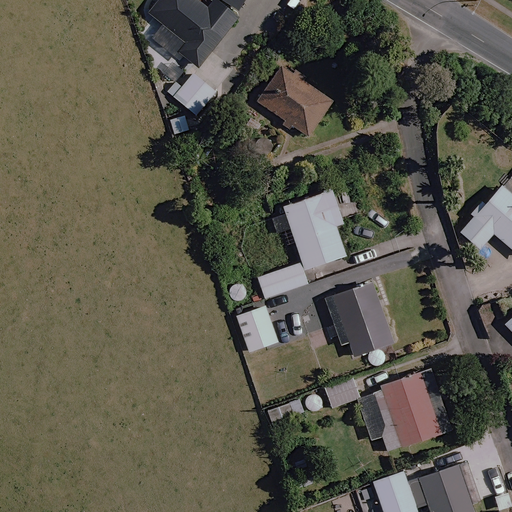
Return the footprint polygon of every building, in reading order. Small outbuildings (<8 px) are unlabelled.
[(177,54),(197,70),(236,21),(213,2),(205,11),(191,0),(160,0),(149,14),(185,44),(177,54)] [(245,0),(217,0),(237,12),(245,0)] [(329,104),(280,70),(257,104),(306,138),(329,104)] [(214,95),(188,71),(169,92),(195,116),(214,95)] [(189,131),(184,116),(168,122),(173,136),(189,131)] [(253,140),(263,127),(249,116),(239,130),(253,140)] [(469,215),(473,218),(460,233),(479,250),(493,235),(511,251),(511,196),(501,187),(485,205),(481,201),(469,215)] [(331,193),(282,208),(303,273),(344,260),(334,230),(342,227),(331,193)] [(306,287),(300,266),(257,280),(264,301),(306,287)] [(239,303),(240,302),(244,300),(245,299),(246,297),(247,295),(247,293),(248,291),(247,289),(247,287),(246,285),(244,284),(243,282),(241,281),(239,280),(237,280),(235,280),(233,280),(231,281),(229,282),(228,283),(226,285),(225,286),(225,288),(224,290),(224,292),(224,294),(225,296),(226,298),(227,300),(229,301),(231,302),(232,303),(234,303),(237,303),(239,303)] [(371,283),(329,297),(349,357),(391,344),(371,283)] [(265,309),(234,319),(245,352),(275,342),(265,309)] [(437,435),(417,374),(378,386),(398,447),(437,435)] [(350,379),(323,388),(329,407),(356,398),(350,379)] [(310,415),(312,415),(315,415),(316,415),(318,415),(320,414),(321,413),(323,412),(324,410),(325,408),(325,406),(325,404),(325,402),(325,400),(324,399),(323,397),(322,396),(320,394),(318,394),(316,393),(314,393),(312,393),(310,393),(309,394),(307,395),(306,397),(304,398),(303,400),(303,402),(303,404),(303,406),(303,408),(304,410),(305,411),(307,413),(308,414),(310,415)] [(471,511),(456,465),(415,478),(424,505),(426,511),(471,511)] [(404,482),(401,472),(370,482),(379,511),(413,511),(413,509),(404,482)] [(415,478),(404,482),(413,509),(424,505),(415,478)]
